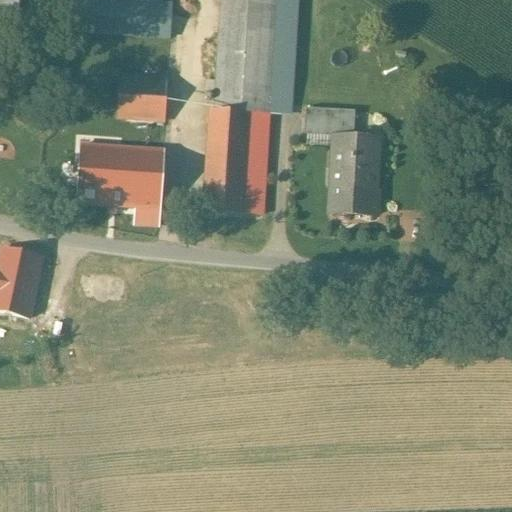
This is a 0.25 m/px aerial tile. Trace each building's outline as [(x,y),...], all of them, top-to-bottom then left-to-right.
[(0,0),(0,11),(28,12),(27,0),(0,0)] [(172,5),(82,0),(53,0),(52,32),(170,39),(172,5)] [(275,0),(221,0),(214,111),(248,113),(268,114),(275,0)] [(168,81),(121,79),(118,118),(166,121),(168,81)] [(355,112),(306,109),(305,130),(334,132),(333,138),(353,139),(355,112)] [(214,111),(211,111),(204,213),(241,216),(248,113),(214,111)] [(268,114),(248,113),(241,216),(261,217),(268,114)] [(353,139),(333,138),(330,192),(375,194),(378,141),(353,139)] [(118,151),(70,147),(66,202),(114,205),(118,151)] [(165,154),(118,151),(114,205),(161,209),(165,154)] [(375,194),(330,192),(329,216),(375,218),(376,203),(374,203),(375,194)] [(161,209),(114,205),(112,223),(160,226),(161,209)] [(41,261),(1,253),(0,256),(0,313),(29,320),(41,261)] [(79,278),(76,307),(121,312),(124,282),(79,278)]
